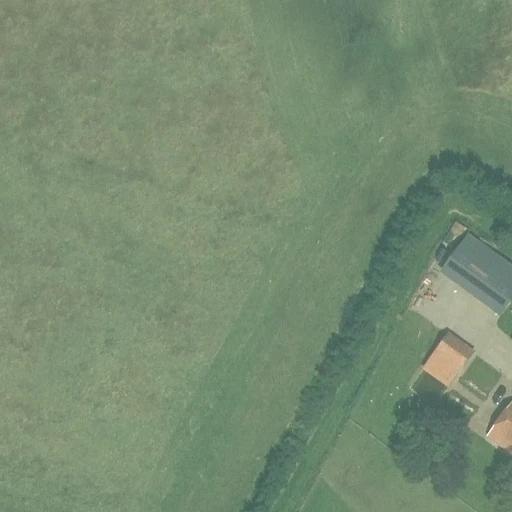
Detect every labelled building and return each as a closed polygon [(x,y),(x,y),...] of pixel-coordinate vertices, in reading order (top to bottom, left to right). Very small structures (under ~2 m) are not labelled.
[(511,269),(467,237),(442,272),(501,315),(511,299),(511,269)] [(484,332),(493,316),(479,308),(470,325),(484,332)] [(460,371),(473,354),(447,335),(434,353),(460,371)] [(491,357),(484,367),(475,360),(446,400),(471,418),(507,369),(491,357)] [(511,402),(503,416),(504,417),(499,425),(497,424),(487,438),(511,455),(511,402)]
